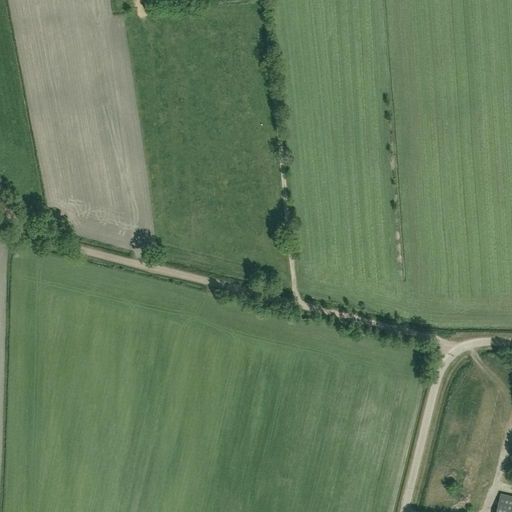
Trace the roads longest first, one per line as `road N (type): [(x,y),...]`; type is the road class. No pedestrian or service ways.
road 1 (track): [(456,351),(39,238),(0,204)]
road 2 (unknown): [(263,0),(293,303)]
road 3 (unclassified): [(404,511),(442,365),(463,346),(511,342)]
